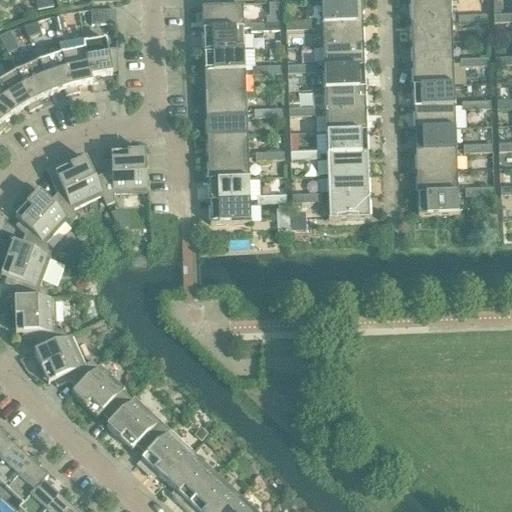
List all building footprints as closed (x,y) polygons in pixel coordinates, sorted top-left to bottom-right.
[(0,0),(0,3),(0,4),(23,0),(34,0),(37,12),(53,9),(50,0),(0,0)] [(450,23),(450,2),(451,2),(450,1),(409,2),(410,25),(450,23)] [(362,26),(361,4),(319,6),(319,7),(320,7),(321,28),(362,26)] [(242,23),(242,10),(243,10),(243,9),(201,10),(202,33),(243,31),(250,31),(250,35),(264,34),(264,26),(250,26),(250,22),(242,23)] [(115,26),(115,12),(90,13),(91,27),(115,26)] [(507,25),(507,17),(493,17),(493,26),(507,25)] [(472,26),(472,18),(457,18),(458,27),(472,26)] [(486,26),(486,18),(472,18),(472,26),(486,26)] [(451,44),(450,23),(410,25),(411,46),(451,44)] [(314,32),(314,24),(299,25),(299,33),(314,32)] [(279,34),(278,25),(264,26),(264,34),(279,34)] [(299,33),(299,25),(285,25),(285,33),(299,33)] [(363,48),(362,26),(321,28),(322,49),(363,48)] [(243,52),(243,31),(202,33),(203,54),(243,52)] [(111,77),(105,42),(82,46),(83,52),(89,87),(97,85),(96,79),(111,77)] [(452,66),(451,44),(411,46),(411,68),(452,66)] [(363,69),(363,48),(322,49),(323,71),(363,69)] [(89,87),(83,52),(60,56),(72,97),(78,95),(77,89),(89,87)] [(244,74),(243,52),(203,54),(203,76),(244,74)] [(72,97),(60,56),(38,64),(51,97),(63,93),(65,99),(72,97)] [(509,68),(508,60),(494,60),(495,69),(509,68)] [(473,70),(473,61),(459,62),(460,70),(473,70)] [(488,69),(488,61),(473,61),(473,70),(488,69)] [(51,97),(38,64),(16,74),(35,111),(41,108),(39,102),(51,97)] [(453,88),(452,66),(411,68),(412,89),(453,88)] [(315,76),(315,67),(301,68),(301,76),(315,76)] [(280,77),(280,68),(265,69),(266,77),(280,77)] [(301,76),(301,68),(286,68),(287,77),(301,76)] [(266,77),(265,69),(251,70),(252,78),(266,77)] [(364,91),(363,69),(323,71),(323,92),(364,91)] [(35,111),(16,74),(0,83),(0,94),(15,116),(25,109),(28,115),(35,111)] [(245,96),(244,74),(203,76),(204,97),(245,96)] [(454,109),(453,88),(412,89),(413,111),(454,109)] [(365,113),(364,91),(323,92),(324,114),(365,113)] [(15,116),(0,94),(0,130),(2,133),(8,128),(4,123),(15,116)] [(246,117),(245,96),(204,97),(205,119),(246,117)] [(510,111),(510,103),(496,104),(496,112),(510,111)] [(475,113),(475,104),(461,105),(461,113),(475,113)] [(490,112),(489,104),(475,104),(475,113),(490,112)] [(455,131),(454,109),(413,111),(414,132),(455,131)] [(317,118),(317,110),(302,111),(303,119),(317,118)] [(303,119),(302,111),(288,111),(288,120),(303,119)] [(267,121),(267,112),(253,113),(253,121),(267,121)] [(282,120),(282,112),(267,112),(267,121),(282,120)] [(366,134),(365,113),(324,114),(325,136),(366,134)] [(247,139),(246,117),(205,119),(206,140),(247,139)] [(455,153),(455,131),(414,132),(415,154),(455,153)] [(367,156),(366,134),(325,136),(326,157),(367,156)] [(247,160),(247,139),(206,140),(207,162),(247,160)] [(511,155),(511,146),(498,147),(498,155),(511,155)] [(491,155),(491,147),(476,148),(477,156),(491,155)] [(477,156),(476,148),(462,148),(463,157),(477,156)] [(318,162),(318,153),(304,154),(304,162),(318,162)] [(456,174),(455,153),(415,154),(415,176),(456,174)] [(304,162),(304,154),(289,155),(290,163),(304,162)] [(101,199),(105,208),(114,205),(113,197),(146,195),(144,155),(110,156),(110,162),(104,163),(104,175),(94,180),(101,199)] [(269,164),(269,155),(255,156),(255,164),(269,164)] [(283,163),(283,155),(269,155),(269,164),(283,163)] [(367,177),(367,156),(326,157),(327,179),(367,177)] [(248,182),(247,160),(207,162),(207,184),(248,182)] [(101,199),(94,180),(85,161),(70,168),(67,162),(46,173),(56,196),(48,204),(67,223),(70,226),(76,219),(73,212),(101,199)] [(457,196),(456,174),(415,176),(416,197),(457,196)] [(368,199),(367,177),(327,179),(327,200),(368,199)] [(249,204),(248,182),(207,184),(208,205),(249,204)] [(511,197),(511,189),(499,190),(499,198),(511,197)] [(493,199),(493,190),(478,191),(478,199),(493,199)] [(478,199),(478,191),(464,191),(464,200),(478,199)] [(67,223),(48,204),(38,194),(14,219),(19,224),(15,228),(24,237),(20,248),(48,259),(51,251),(45,246),(67,223)] [(458,217),(457,196),(416,197),(417,219),(459,218),(459,217),(458,217)] [(306,206),(305,197),(291,198),(292,206),(306,206)] [(320,205),(320,197),(305,197),(306,206),(320,205)] [(285,206),(285,198),(270,199),(270,207),(285,206)] [(270,207),(270,199),(256,199),(256,207),(270,207)] [(369,221),(369,208),(368,199),(327,200),(328,222),(327,222),(327,223),(369,221)] [(250,225),(249,204),(208,205),(209,227),(251,226),(251,225),(250,225)] [(48,259),(20,248),(12,245),(0,277),(6,280),(4,286),(16,290),(16,302),(47,300),(46,292),(39,290),(50,259),(48,259)] [(47,300),(16,302),(13,302),(14,322),(15,336),(21,336),(21,342),(34,342),(39,352),(67,339),(63,332),(55,333),(54,300),(47,300)] [(84,367),(70,338),(67,339),(39,352),(33,355),(47,386),(53,383),(56,389),(68,384),(76,391),(97,370),(91,364),(84,367)] [(122,393),(124,391),(110,378),(99,368),(97,370),(76,391),(71,397),(96,421),(100,416),(108,423),(129,400),(122,393)] [(167,431),(132,398),(129,400),(108,423),(110,425),(106,430),(131,453),(135,448),(143,456),(167,431)] [(165,485),(193,455),(167,431),(143,456),(145,457),(136,468),(149,480),(154,474),(165,485)] [(0,468),(14,453),(4,443),(8,439),(3,434),(0,436),(0,468)] [(0,500),(34,463),(29,458),(25,463),(14,453),(0,468),(0,500)] [(183,511),(216,477),(193,455),(165,485),(176,495),(171,501),(183,511)] [(17,511),(46,482),(35,472),(40,468),(34,463),(0,500),(0,501),(11,511),(17,511)] [(228,511),(241,499),(216,477),(183,511),(228,511)] [(48,511),(58,502),(47,492),(52,487),(46,482),(17,511),(48,511)] [(254,511),(241,499),(228,511),(254,511)] [(77,511),(78,511),(73,507),(68,511),(58,502),(48,511),(77,511)]
